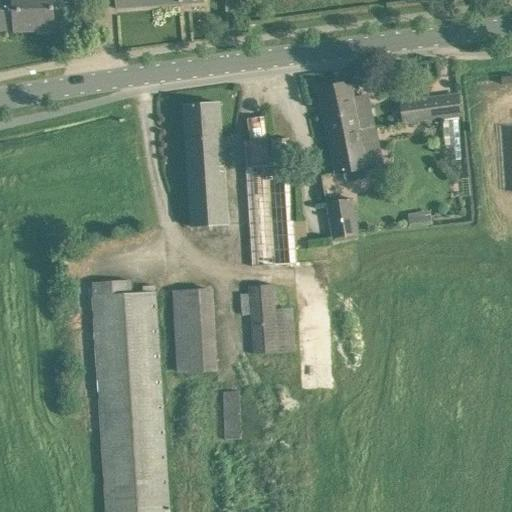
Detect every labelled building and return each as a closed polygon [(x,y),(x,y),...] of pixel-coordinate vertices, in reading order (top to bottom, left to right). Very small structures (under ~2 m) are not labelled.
[(15,33),(55,31),(53,0),(0,0),(0,31),(15,31),(15,33)] [(116,0),(117,9),(204,2),(204,0),(116,0)] [(435,65),(422,67),(424,82),(437,81),(435,65)] [(320,88),(326,119),(347,115),(350,131),(360,129),(375,127),(372,111),(369,99),(364,96),(353,98),(350,83),(320,88)] [(428,97),(402,101),(404,121),(431,118),(443,116),(446,115),(443,95),(428,97)] [(191,228),(227,225),(220,104),(183,106),(191,228)] [(382,166),(375,127),(360,129),(350,131),(347,115),(326,119),(337,176),(344,174),(345,179),(350,182),(364,179),(368,174),(367,170),(382,166)] [(251,141),(243,142),(244,162),(251,268),(298,265),(289,138),(267,140),(264,117),(257,118),(248,119),(251,141)] [(333,239),(359,234),(351,198),(326,203),(333,239)] [(424,211),(408,214),(410,228),(433,225),(431,214),(425,215),(424,211)] [(143,286),(143,294),(131,295),(130,281),(92,284),(107,511),(169,511),(155,286),(143,286)] [(249,294),(241,295),(243,315),(250,314),(252,354),(296,352),(293,308),(274,309),(273,285),(249,287),(249,294)] [(211,289),(175,292),(180,373),(217,370),(211,289)] [(245,438),(244,390),(225,391),(227,438),(245,438)]
